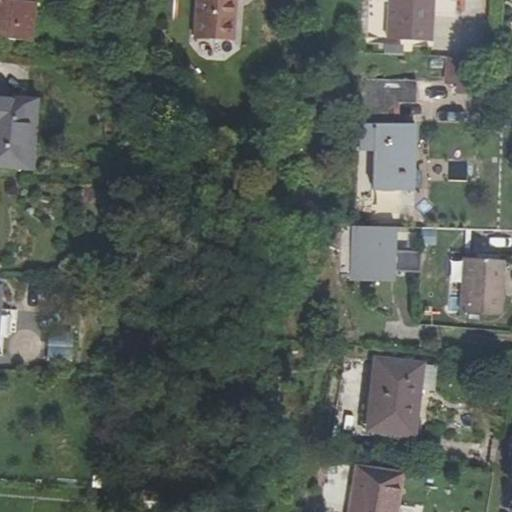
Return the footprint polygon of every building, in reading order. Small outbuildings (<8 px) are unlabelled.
[(235,1),(243,2),(243,0),(196,0),(195,43),(233,45),(235,1)] [(389,0),(389,39),(432,41),(433,16),(433,0),(389,0)] [(0,46),(31,49),(34,9),(0,6),(0,46)] [(375,79),(373,147),(385,148),(384,191),(415,191),(416,127),(402,126),(402,109),(402,103),(418,104),(419,80),(375,79)] [(0,169),(30,171),(34,105),(0,103),(0,131),(2,132),(0,169)] [(356,233),(353,277),(371,277),(371,275),(418,276),(420,252),(393,250),(394,236),(356,233)] [(463,311),(502,314),(506,261),(467,258),(463,311)] [(6,287),(0,286),(0,347),(1,337),(15,338),(18,311),(3,310),(6,287)] [(368,429),(413,435),(421,365),(376,360),(368,429)] [(395,511),(396,505),(393,505),(398,469),(356,462),(349,511),(395,511)]
